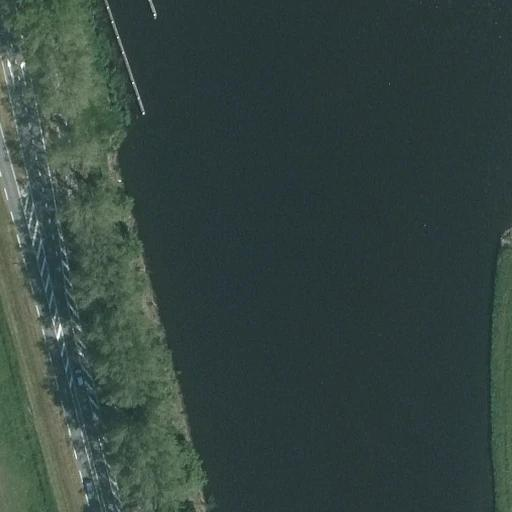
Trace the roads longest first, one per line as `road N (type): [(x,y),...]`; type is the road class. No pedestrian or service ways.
road 1 (primary): [(71,387),(72,358),(0,25)]
road 2 (primary): [(0,152),(55,359),(71,387)]
road 3 (primary): [(103,511),(71,387)]
